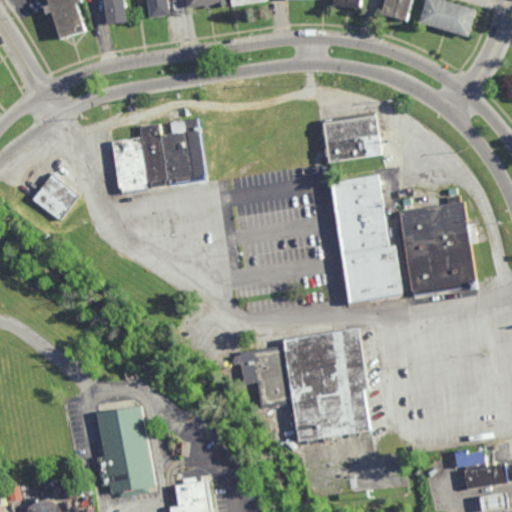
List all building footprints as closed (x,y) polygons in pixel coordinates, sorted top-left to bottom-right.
[(82,0),(83,1),(78,3),(87,31),(60,40),(51,12),(47,13),(44,6),(50,4),(48,0),(82,0)] [(125,0),(129,21),(108,24),(104,0),(125,0)] [(168,0),(171,14),(151,17),(148,0),(168,0)] [(188,0),(190,8),(228,2),(227,0),(188,0)] [(362,0),(362,8),(335,5),(335,0),(362,0)] [(414,0),(409,21),(382,14),(385,0),(414,0)] [(471,37),(421,23),(427,0),(449,0),(479,9),(471,37)] [(379,136),(381,136),(382,140),(380,140),(381,147),(383,146),(383,149),(381,149),(382,155),(326,163),(323,143),(321,143),(320,136),(322,136),(320,120),(376,111),(379,136)] [(188,182),(188,184),(173,186),(173,184),(170,185),(169,180),(166,180),(167,187),(151,190),(150,184),(149,184),(150,190),(122,194),(121,188),(120,188),(113,141),(142,136),(140,126),(198,117),(208,179),(188,182)] [(61,221),(33,200),(53,173),(81,194),(61,221)] [(389,246),(396,245),(403,296),(350,304),(332,181),(378,175),(389,246)] [(465,201),(466,211),(474,210),(478,243),(471,244),(477,282),(478,282),(479,290),(471,291),(471,289),(413,298),(400,211),(447,204),(446,197),(460,194),(461,201),(465,201)] [(370,391),(366,392),(372,432),(349,436),(350,438),(325,442),(324,438),(319,438),(320,442),(307,444),(307,441),(301,442),(298,427),(297,427),(294,405),(262,410),(258,383),(245,385),(242,365),(238,365),(237,367),(233,364),(235,357),(240,356),(240,353),(285,346),(284,341),(360,329),(370,391)] [(101,412),(106,457),(99,457),(103,486),(111,485),(112,498),(150,493),(150,488),(156,487),(147,406),(101,412)] [(494,464),(507,462),(510,481),(470,487),(467,468),(488,465),(488,462),(459,466),(456,447),(463,446),(463,449),(469,448),(469,453),(486,450),(485,446),(491,445),(494,464)] [(183,482),(210,478),(214,511),(169,511),(169,505),(177,504),(174,484),(177,483),(176,475),(182,474),(183,482)] [(485,511),(482,494),(508,490),(511,506),(485,511)] [(24,511),(29,505),(38,499),(50,498),(60,504),(65,511),(24,511)]
